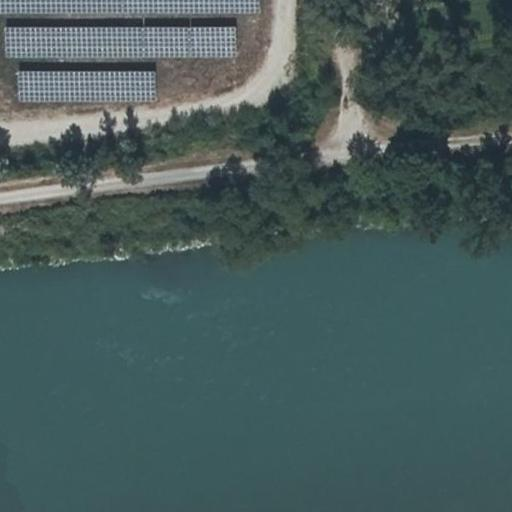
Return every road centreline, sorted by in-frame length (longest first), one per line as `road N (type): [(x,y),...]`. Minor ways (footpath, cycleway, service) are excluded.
road 1 (track): [(0,202),(364,147),(511,137)]
road 2 (track): [(364,147),(337,0)]
